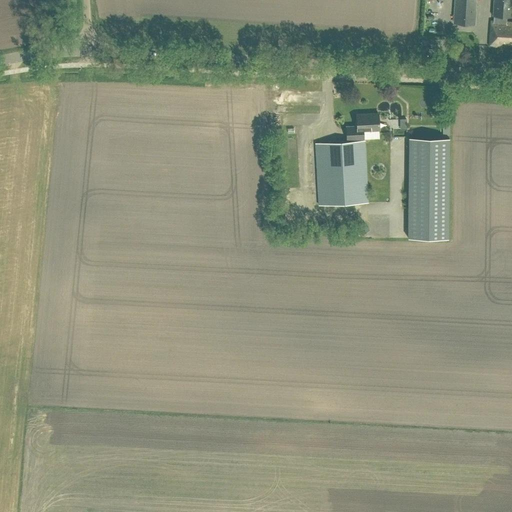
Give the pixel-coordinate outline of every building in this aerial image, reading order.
[(455,0),(454,23),(470,24),(471,0),(455,0)] [(511,23),(490,22),(489,46),(506,47),(506,44),(511,43),(511,23)] [(228,102),(252,103),(252,92),(228,92),(228,102)] [(281,105),(293,105),(293,96),(281,96),(281,105)] [(378,129),(377,113),(356,114),(357,130),(347,130),(348,140),(316,142),(319,205),(367,202),(364,139),(363,139),(362,130),(378,129)] [(383,137),(382,147),(392,148),(392,138),(383,137)] [(449,140),(409,137),(403,237),(443,240),(449,140)]
